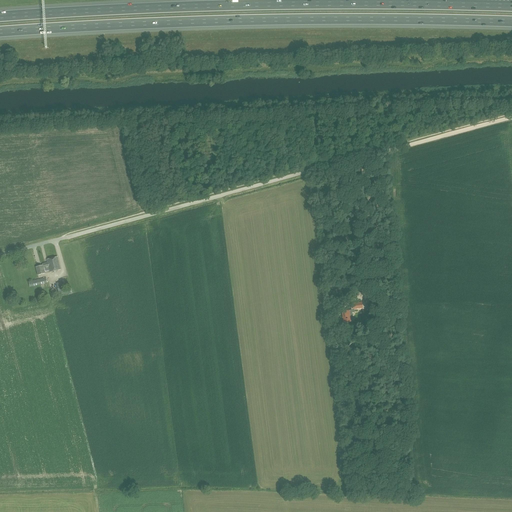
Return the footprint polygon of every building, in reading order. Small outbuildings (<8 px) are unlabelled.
[(47,263),(45,263),(46,265),(48,265),(49,271),(50,272),(60,270),(57,257),(47,259),(47,263)] [(44,272),(49,271),(48,265),(46,265),(45,263),(42,264),(43,265),(36,267),(38,275),(45,273),(44,272)] [(28,282),(30,287),(47,282),(46,277),(28,282)] [(64,291),(64,290),(62,282),(56,283),(59,295),(65,294),(68,294),(67,290),(64,291)] [(350,303),(351,310),(362,309),(361,302),(350,303)] [(354,318),(353,318),(350,318),(349,310),(342,311),(343,323),(351,322),(353,321),(354,320),(354,318)]
